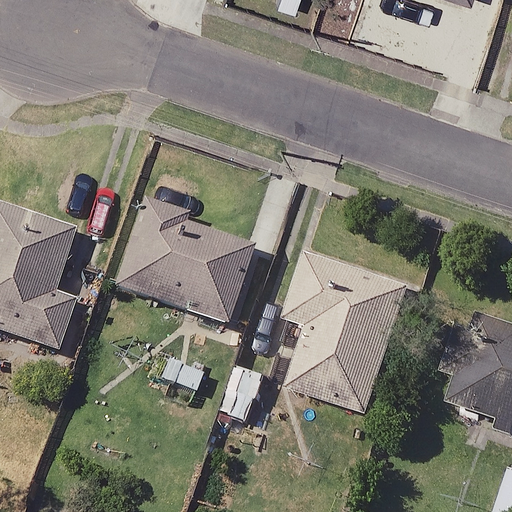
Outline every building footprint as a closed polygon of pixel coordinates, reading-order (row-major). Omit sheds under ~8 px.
[(0,208),(0,333),(52,352),(69,302),(47,295),(69,232),(0,208)] [(250,246),(138,208),(111,289),(223,327),(250,246)] [(410,289),(305,253),(283,321),(305,329),(284,390),(367,418),(410,289)] [(447,406),(493,420),(489,433),(511,440),(511,437),(511,346),(468,333),(447,406)] [(265,377),(236,366),(219,412),(248,423),(265,377)] [(511,511),(511,470),(509,469),(494,511),(511,511)]
